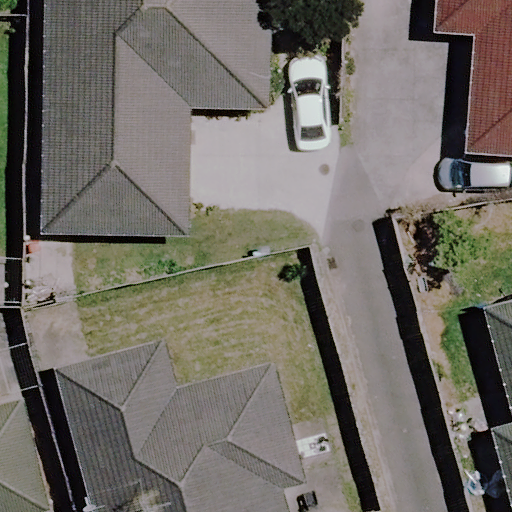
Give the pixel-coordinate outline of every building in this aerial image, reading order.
[(41,0),(45,240),(180,238),(179,113),(261,112),(259,0),(41,0)] [(511,0),(430,0),(428,35),(472,38),(464,159),(511,162),(511,0)] [(511,511),(511,307),(472,318),(503,444),(470,452),(484,511),(511,511)] [(169,398),(156,348),(62,371),(96,511),(278,511),(272,484),(291,479),(265,375),(169,398)] [(0,511),(37,511),(14,410),(0,412),(0,511)]
